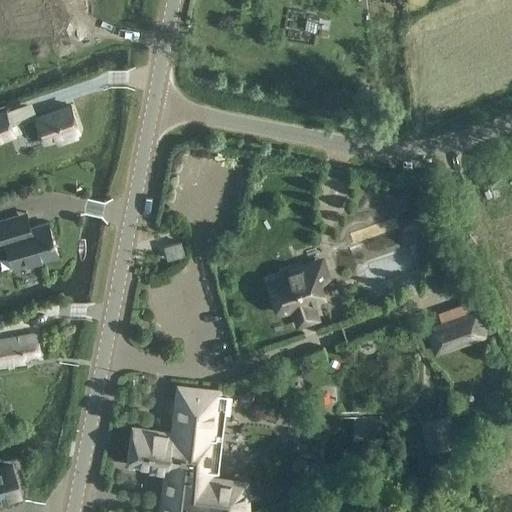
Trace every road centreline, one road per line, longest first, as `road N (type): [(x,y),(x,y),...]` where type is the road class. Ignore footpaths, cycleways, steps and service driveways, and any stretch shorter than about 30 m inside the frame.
road 1 (unclassified): [(72,511),(151,106)]
road 2 (unclassified): [(151,106),(410,151),(511,120)]
road 3 (unknown): [(103,353),(183,371),(199,364),(187,291),(205,188)]
road 4 (track): [(511,299),(442,145)]
